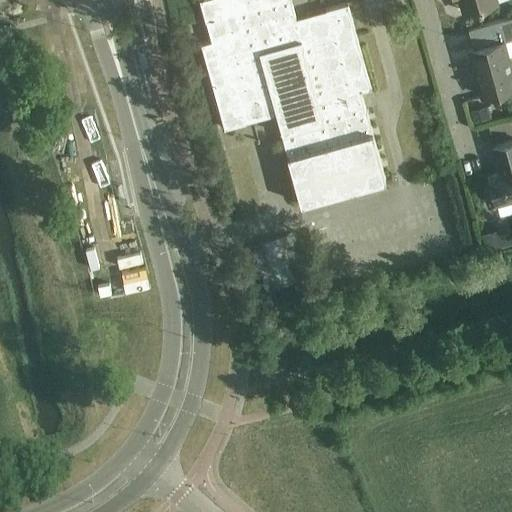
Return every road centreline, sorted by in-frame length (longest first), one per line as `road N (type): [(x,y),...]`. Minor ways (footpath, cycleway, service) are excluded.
road 1 (residential): [(148,455),(174,423),(193,328),(101,0)]
road 2 (residential): [(465,149),(425,0)]
